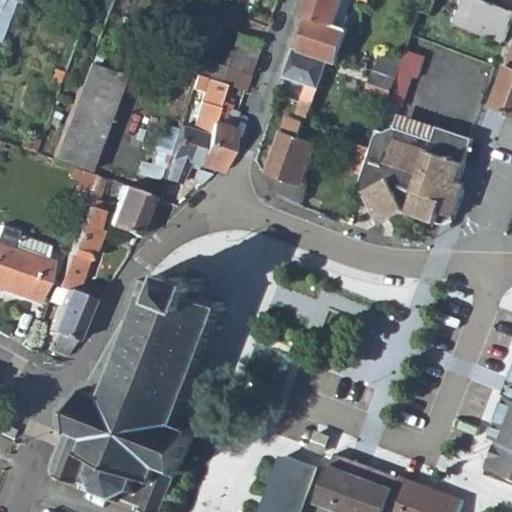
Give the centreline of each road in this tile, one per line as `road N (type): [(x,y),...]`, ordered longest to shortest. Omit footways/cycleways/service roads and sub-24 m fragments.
road 1 (residential): [(219,207),(358,256),(511,271)]
road 2 (residential): [(64,397),(140,271),(178,229),(219,207)]
road 3 (residential): [(219,207),(296,0)]
road 4 (residential): [(64,397),(19,511)]
